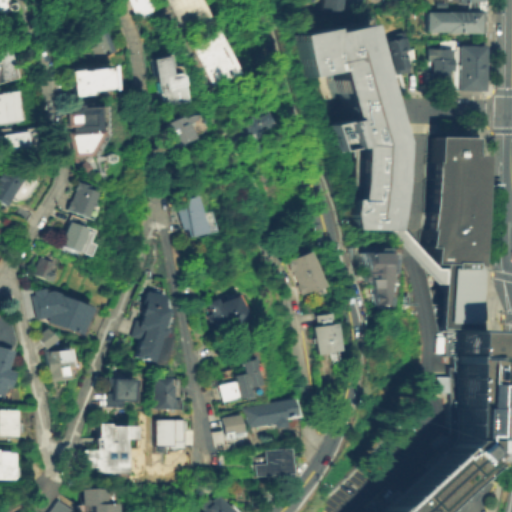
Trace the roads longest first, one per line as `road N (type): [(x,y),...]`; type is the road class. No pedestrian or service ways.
road 1 (residential): [(118,0),(149,92),(164,234),(207,453)]
road 2 (residential): [(161,212),(148,224),(70,436),(45,448),(48,493),(34,511)]
road 3 (residential): [(17,0),(44,61),(62,167),(0,275)]
road 4 (tertiary): [(332,247),(352,323),(350,370),(336,428),(308,475)]
road 5 (residential): [(205,99),(278,271)]
road 6 (residential): [(278,271),(310,429),(325,449)]
road 7 (residential): [(0,281),(18,310),(45,448)]
road 8 (tertiary): [(294,107),(332,247)]
